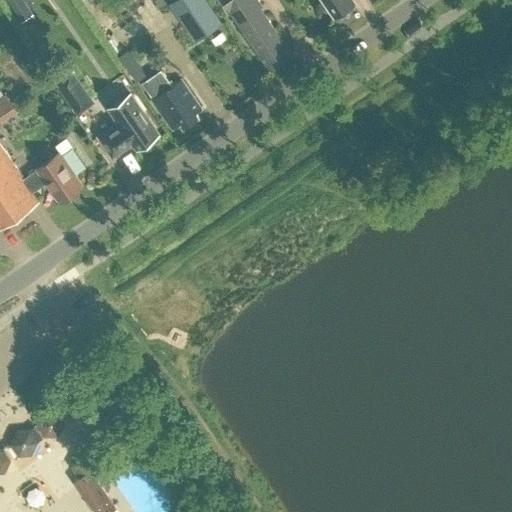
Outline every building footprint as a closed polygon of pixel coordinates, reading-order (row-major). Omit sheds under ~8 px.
[(209,0),(174,0),(172,2),(196,39),(223,21),(209,0)] [(243,27),(269,67),(292,52),(265,12),(259,16),(254,8),(256,7),(251,0),(225,0),(243,26),(243,27)] [(323,0),(335,15),(355,1),(353,0),(323,0)] [(132,48),(121,55),(139,81),(149,74),(132,48)] [(56,78),(78,111),(95,100),(72,67),(56,78)] [(161,67),(142,81),(153,97),(152,98),(173,128),(180,123),(183,127),(200,115),(196,111),(202,107),(181,77),(173,83),(161,67)] [(111,105),(121,120),(100,134),(114,154),(135,140),(139,146),(148,139),(151,143),(161,136),(158,133),(160,131),(132,91),(111,105)] [(6,93),(0,97),(0,116),(15,106),(6,93)] [(0,227),(40,199),(34,190),(47,182),(60,201),(84,184),(76,173),(85,167),(86,163),(74,146),(63,153),(60,150),(36,167),(37,168),(25,176),(0,140),(0,227)] [(97,375),(92,385),(105,391),(109,380),(97,375)] [(110,395),(117,405),(128,398),(121,387),(110,395)] [(65,405),(73,416),(87,415),(92,402),(84,390),(70,392),(65,405)] [(94,419),(103,431),(117,429),(122,416),(114,405),(100,407),(94,419)] [(36,419),(36,420),(44,431),(60,431),(66,419),(60,410),(58,406),(43,407),(40,413),(36,419)] [(36,420),(33,422),(42,433),(44,431),(36,420)] [(16,425),(10,439),(11,440),(17,449),(18,451),(33,449),(38,436),(42,433),(33,422),(30,425),(16,425)] [(11,440),(5,445),(10,453),(17,449),(11,440)] [(0,443),(0,468),(5,468),(11,457),(12,455),(10,453),(5,445),(3,443),(0,444),(0,443)] [(75,479),(97,511),(108,511),(117,506),(91,468),(95,466),(87,454),(72,464),(80,476),(75,479)]
